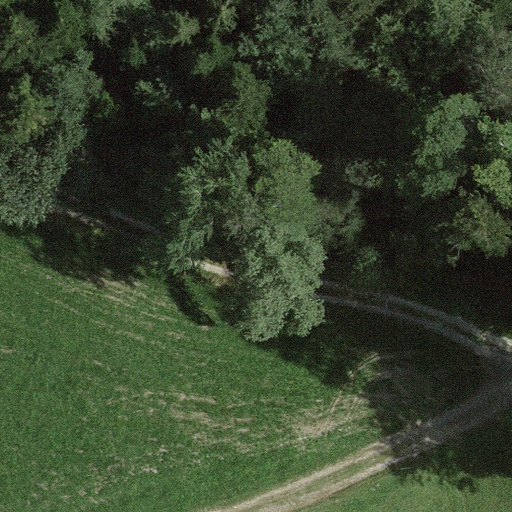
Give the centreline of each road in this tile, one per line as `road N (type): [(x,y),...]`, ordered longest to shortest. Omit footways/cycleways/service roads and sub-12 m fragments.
road 1 (track): [(0,191),(277,258),(511,356)]
road 2 (track): [(280,511),(511,427)]
